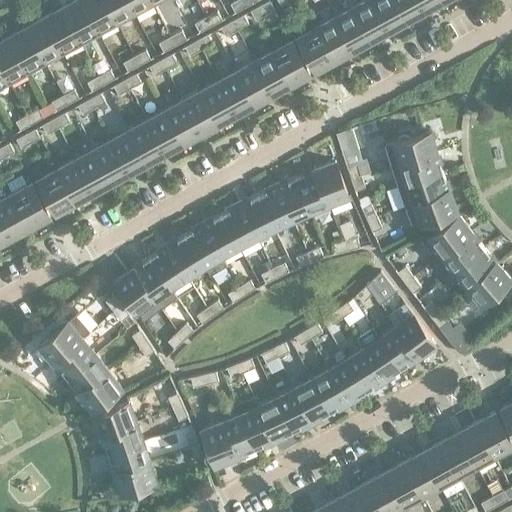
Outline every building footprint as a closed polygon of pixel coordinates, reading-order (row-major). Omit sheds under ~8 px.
[(97,29),(80,0),(72,0),(66,3),(66,5),(62,7),(79,39),(97,29)] [(115,19),(104,0),(80,0),(97,29),(115,19)] [(133,10),(127,0),(104,0),(115,19),(133,10)] [(150,0),(127,0),(133,10),(150,0)] [(246,5),(243,0),(233,0),(230,2),(235,11),(246,5)] [(269,0),(267,0),(260,4),(265,13),(274,8),(269,0)] [(388,27),(372,0),(362,0),(353,5),(370,38),(383,31),(383,30),(388,27)] [(406,19),(396,0),(372,0),(388,27),(393,25),(393,26),(406,19)] [(424,8),(419,0),(396,0),(406,19),(419,12),(419,10),(424,8)] [(265,13),(260,4),(250,9),(255,18),(265,13)] [(370,38),(353,5),(335,15),(352,47),(357,44),(358,45),(370,38)] [(79,39),(62,7),(57,10),(56,9),(43,16),(61,49),(79,39)] [(217,9),(205,15),(210,24),(222,18),(217,9)] [(243,13),(232,20),(237,29),(248,22),(243,13)] [(210,24),(205,15),(194,21),(199,30),(210,24)] [(352,47),(335,15),(317,25),(335,58),(348,51),(347,50),(352,47)] [(61,49),(43,16),(30,23),(31,24),(26,27),(43,59),(61,49)] [(237,29),(232,20),(220,26),(225,35),(237,29)] [(335,58),(317,25),(297,36),(315,69),(335,58)] [(43,59),(26,27),(21,30),(20,28),(7,36),(25,68),(43,59)] [(181,29),(170,35),(174,44),(186,38),(181,29)] [(207,33),(196,39),(201,48),(212,42),(207,33)] [(174,44),(170,35),(158,41),(163,50),(174,44)] [(25,68),(7,36),(0,39),(0,64),(7,78),(25,68)] [(201,48),(196,39),(184,45),(189,54),(201,48)] [(291,39),(271,50),(289,83),(309,72),(291,39)] [(145,48),(134,54),(139,63),(150,57),(145,48)] [(289,83),(271,50),(253,60),(271,91),(276,89),(276,90),(289,83)] [(171,52),(160,59),(165,68),(176,62),(171,52)] [(139,63),(134,54),(122,60),(127,70),(139,63)] [(165,68),(160,59),(149,65),(154,74),(165,68)] [(271,91),(253,60),(236,69),(254,102),(266,95),(266,94),(271,91)] [(109,68),(98,74),(103,83),(114,77),(109,68)] [(254,102),(236,69),(218,79),(235,111),(240,108),(241,109),(254,102)] [(136,72),(124,78),(129,87),(141,81),(136,72)] [(103,83),(98,74),(87,80),(92,89),(103,83)] [(129,87),(124,78),(113,84),(118,94),(129,87)] [(235,111),(218,79),(200,89),(218,122),(231,115),(230,114),(235,111)] [(74,87),(62,93),(67,103),(78,96),(74,87)] [(218,122),(200,89),(182,99),(199,130),(204,128),(205,129),(218,122)] [(100,92),(88,98),(93,107),(105,101),(100,92)] [(67,103),(62,93),(51,100),(56,109),(67,103)] [(93,107),(88,98),(77,104),(82,113),(93,107)] [(199,130),(182,99),(164,109),(182,141),(195,134),(194,133),(199,130)] [(38,107),(26,113),(31,122),(43,116),(38,107)] [(182,141),(164,109),(146,118),(163,150),(168,147),(169,148),(182,141)] [(64,111),(53,117),(58,126),(69,120),(64,111)] [(31,122),(26,113),(15,119),(20,128),(31,122)] [(58,126),(53,117),(41,124),(46,133),(58,126)] [(163,150),(146,118),(128,128),(146,161),(159,154),(158,153),(163,150)] [(34,128),(25,133),(30,142),(39,137),(34,128)] [(146,161),(128,128),(110,138),(128,170),(133,167),(133,168),(146,161)] [(434,145),(430,131),(409,137),(406,135),(403,135),(400,136),(397,138),(396,141),(384,144),(390,165),(436,151),(436,150),(434,151),(433,145),(434,145)] [(30,142),(25,133),(15,138),(20,147),(30,142)] [(128,170),(110,138),(92,148),(110,180),(123,173),(123,172),(128,170)] [(9,141),(0,146),(0,147),(4,156),(14,150),(9,141)] [(110,180),(92,148),(75,157),(92,189),(97,186),(97,188),(110,180)] [(436,151),(390,165),(397,185),(442,170),(438,156),(436,157),(435,152),(436,151)] [(92,189),(75,157),(57,167),(75,200),(88,193),(87,192),(92,189)] [(315,167),(314,167),(328,202),(348,194),(335,159),(320,165),(320,166),(315,168),(315,167)] [(356,162),(346,165),(350,178),(360,174),(356,162)] [(75,200),(57,167),(37,178),(55,211),(75,200)] [(328,202),(314,167),(315,168),(310,170),(309,169),(295,175),(310,209),(328,202)] [(447,183),(442,170),(397,185),(404,205),(413,201),(449,188),(448,188),(447,189),(445,183),(447,183)] [(364,187),(360,174),(350,178),(355,190),(364,187)] [(310,209),(295,175),(281,181),(282,182),(277,184),(276,183),(292,217),(310,209)] [(31,181),(11,192),(29,225),(49,214),(31,181)] [(292,217),(276,183),(276,185),(271,187),(271,186),(257,192),(274,226),(292,217)] [(449,189),(449,188),(413,201),(421,222),(456,208),(451,194),(449,194),(447,189),(449,189)] [(29,225),(11,192),(0,198),(0,213),(11,234),(16,231),(16,232),(29,225)] [(274,226),(257,192),(244,199),(244,200),(240,202),(239,201),(256,235),(274,226)] [(256,235),(239,201),(238,202),(239,203),(234,205),(233,204),(220,211),(238,244),(256,235)] [(371,203),(361,207),(367,219),(376,215),(371,203)] [(238,244),(220,211),(207,219),(208,220),(203,222),(202,221),(221,254),(238,244)] [(11,234),(0,213),(0,240),(6,237),(6,236),(11,234)] [(428,235),(441,252),(471,230),(471,229),(470,230),(467,226),(468,225),(459,213),(428,235)] [(381,227),(376,215),(367,219),(372,231),(381,227)] [(227,264),(221,254),(202,221),(202,222),(202,223),(198,226),(197,224),(184,232),(204,264),(210,274),(227,264)] [(471,230),(441,252),(454,269),(483,246),(475,234),(474,235),(470,231),(471,230)] [(204,264),(184,232),(171,240),(172,241),(167,244),(167,243),(166,243),(187,275),(204,264)] [(356,236),(343,239),(346,249),(358,246),(356,236)] [(346,249),(343,239),(331,242),(333,252),(346,249)] [(187,275),(166,243),(167,245),(162,248),(162,246),(149,255),(170,286),(187,275)] [(319,246),(307,251),(311,260),(323,255),(319,246)] [(492,256),(483,246),(454,269),(467,285),(496,261),(495,262),(491,257),(492,256)] [(311,260),(307,251),(295,255),(299,265),(311,260)] [(177,296),(170,286),(149,255),(137,263),(137,264),(133,267),(132,266),(132,267),(161,307),(177,296)] [(284,260),(272,266),(277,275),(288,270),(284,260)] [(496,261),(467,285),(482,301),(483,300),(486,300),(489,299),(492,297),(493,294),(493,291),(510,277),(500,265),(499,266),(495,262),(496,261)] [(405,264),(396,270),(404,281),(412,274),(405,264)] [(277,275),(272,266),(260,272),(265,281),(277,275)] [(161,307),(132,267),(132,268),(128,271),(127,270),(114,279),(144,319),(161,307)] [(374,275),(366,283),(379,301),(396,289),(381,269),(374,275)] [(420,285),(412,274),(404,281),(412,291),(420,285)] [(100,277),(92,283),(98,290),(106,284),(100,277)] [(250,278),(239,285),(244,293),(255,287),(250,278)] [(372,291),(365,284),(355,293),(363,300),(372,291)] [(244,293),(239,285),(227,291),(233,300),(244,293)] [(121,303),(113,293),(105,299),(113,310),(121,303)] [(217,298),(207,305),(213,314),(223,306),(217,298)] [(431,299),(423,305),(430,315),(439,309),(431,299)] [(347,300),(336,307),(342,316),(353,308),(347,300)] [(129,313),(121,303),(113,310),(121,320),(129,313)] [(213,314),(207,305),(196,313),(202,321),(213,314)] [(342,316),(336,307),(326,315),(332,323),(342,316)] [(447,319),(439,309),(430,315),(438,326),(447,319)] [(412,312),(395,324),(417,354),(417,353),(421,350),(422,351),(435,342),(412,312)] [(89,330),(75,313),(66,321),(63,321),(60,322),(57,324),(56,327),(56,330),(39,344),(49,356),(50,355),(54,359),(53,360),(82,336),(89,330)] [(186,321),(177,330),(184,337),(194,328),(186,321)] [(316,321),(305,328),(310,337),(322,330),(316,321)] [(417,354),(395,324),(379,335),(400,366),(412,358),(411,357),(416,354),(417,355),(417,354)] [(362,346),(383,378),(382,377),(387,374),(387,375),(400,366),(379,335),(379,336),(372,326),(356,336),(362,346)] [(310,337),(305,328),(294,334),(299,343),(310,337)] [(147,339),(140,329),(132,334),(139,345),(147,339)] [(184,337),(177,330),(168,339),(175,346),(184,337)] [(95,352),(82,336),(53,360),(54,360),(58,364),(57,365),(66,376),(95,352)] [(155,350),(147,339),(139,345),(146,356),(155,350)] [(284,340),(272,346),(277,355),(289,349),(284,340)] [(277,355),(272,346),(261,351),(265,361),(277,355)] [(383,378),(362,346),(345,357),(365,389),(378,381),(377,380),(382,377),(382,378),(383,378)] [(108,369),(95,352),(66,376),(74,387),(75,386),(79,390),(78,391),(108,369)] [(250,356),(238,361),(242,370),(254,366),(250,356)] [(365,389),(345,357),(328,367),(347,400),(347,399),(347,398),(351,396),(352,397),(365,389)] [(242,370),(238,361),(226,366),(230,375),(242,370)] [(347,400),(328,367),(311,377),(329,410),(342,403),(341,401),(346,399),(347,400)] [(120,386),(108,369),(78,391),(78,392),(79,391),(82,395),(81,396),(90,408),(120,386)] [(219,379),(216,369),(203,372),(206,382),(219,379)] [(206,382),(203,372),(191,375),(193,385),(206,382)] [(329,410),(311,377),(293,386),(310,420),(311,419),(310,418),(315,416),(316,417),(329,410)] [(310,420),(293,386),(275,395),(292,429),(305,422),(305,421),(309,419),(310,420)] [(182,402),(177,390),(168,394),(173,406),(182,402)] [(292,429),(275,395),(257,404),(273,438),(273,437),(278,434),(278,435),(292,429)] [(100,432),(100,433),(136,420),(128,400),(93,413),(98,427),(100,427),(102,432),(100,432)] [(511,400),(500,407),(511,428),(511,400)] [(188,414),(182,402),(173,406),(178,418),(188,414)] [(273,438),(257,404),(239,412),(254,446),(268,440),(267,439),(272,437),(273,438)] [(494,410),(474,421),(492,454),(511,443),(494,410)] [(254,446),(239,412),(221,420),(235,454),(234,453),(240,451),(240,452),(254,446)] [(143,439),(136,420),(100,433),(101,433),(102,433),(104,438),(102,438),(107,451),(143,439)] [(235,454),(221,420),(201,427),(214,462),(229,456),(229,455),(234,453),(234,454),(235,454)] [(492,454),(474,421),(461,428),(462,429),(457,432),(474,464),(492,454)] [(199,443),(195,431),(185,434),(189,447),(199,443)] [(474,464),(457,432),(452,435),(452,434),(439,441),(457,473),(474,464)] [(149,459),(143,439),(107,451),(111,465),(113,464),(114,470),(113,470),(149,459)] [(457,473),(439,441),(426,448),(426,449),(421,452),(439,483),(457,473)] [(203,456),(199,443),(189,447),(193,459),(203,456)] [(439,483),(421,452),(416,454),(416,453),(403,460),(421,493),(439,483)] [(155,480),(149,459),(113,470),(113,471),(115,470),(116,476),(115,476),(119,490),(140,484),(143,486),(146,486),(149,485),(152,483),(153,481),(155,480)] [(421,493),(403,460),(390,467),(391,468),(386,471),(403,503),(421,493)] [(386,511),(403,503),(386,471),(381,474),(380,473),(367,480),(384,511),(386,511)] [(384,511),(367,480),(354,487),(355,488),(350,491),(361,511),(384,511)] [(503,488),(491,495),(496,504),(508,498),(503,488)] [(361,511),(350,491),(345,493),(344,492),(331,499),(338,511),(361,511)] [(496,504),(491,495),(480,501),(485,510),(496,504)] [(338,511),(331,499),(318,506),(319,508),(314,510),(314,511),(338,511)] [(511,511),(511,507),(510,503),(499,510),(499,511),(511,511)]
